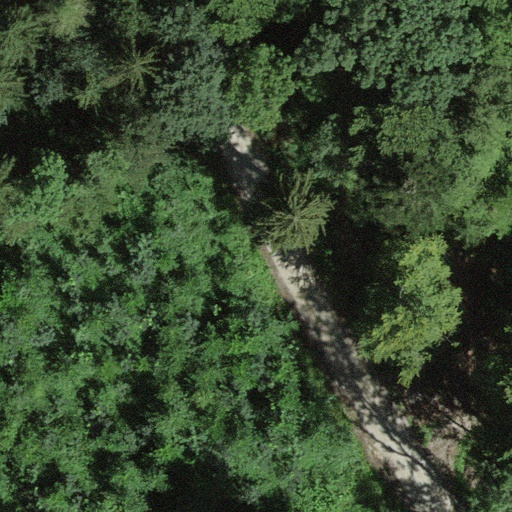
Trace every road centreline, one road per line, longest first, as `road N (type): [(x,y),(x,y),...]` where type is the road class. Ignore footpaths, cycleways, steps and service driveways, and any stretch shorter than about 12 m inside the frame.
road 1 (track): [(214,149),(430,511)]
road 2 (track): [(214,149),(83,0)]
